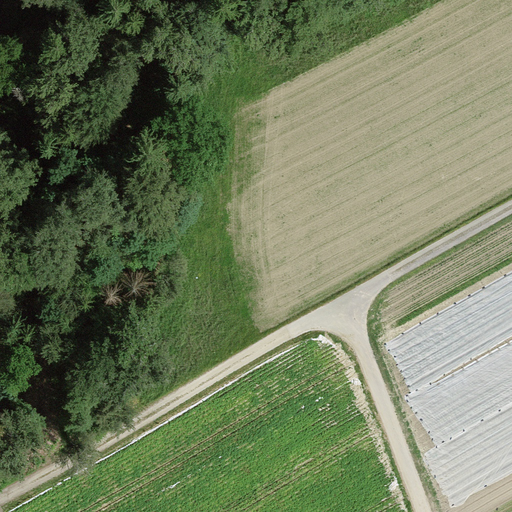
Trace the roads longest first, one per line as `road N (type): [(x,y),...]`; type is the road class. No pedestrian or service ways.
road 1 (track): [(511,206),(0,499)]
road 2 (track): [(342,308),(423,511)]
